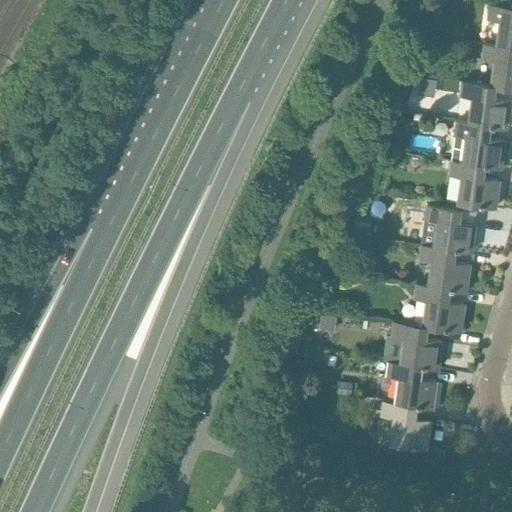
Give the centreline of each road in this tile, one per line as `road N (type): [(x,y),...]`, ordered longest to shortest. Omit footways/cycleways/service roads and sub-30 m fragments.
road 1 (trunk): [(36,511),(239,89)]
road 2 (trunk): [(92,511),(239,89)]
road 3 (trunk): [(108,225),(0,456)]
road 4 (trunk): [(226,0),(108,225)]
road 5 (trunk): [(108,225),(0,399)]
road 6 (residential): [(511,437),(490,402),(511,308)]
